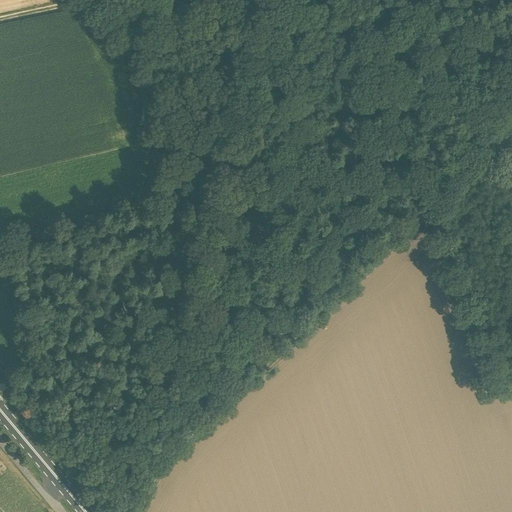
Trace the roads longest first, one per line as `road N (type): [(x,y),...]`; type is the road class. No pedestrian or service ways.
road 1 (track): [(140,511),(327,83),(352,0)]
road 2 (track): [(166,463),(333,317),(416,227),(482,110),(511,78)]
road 3 (primary): [(84,511),(0,410)]
